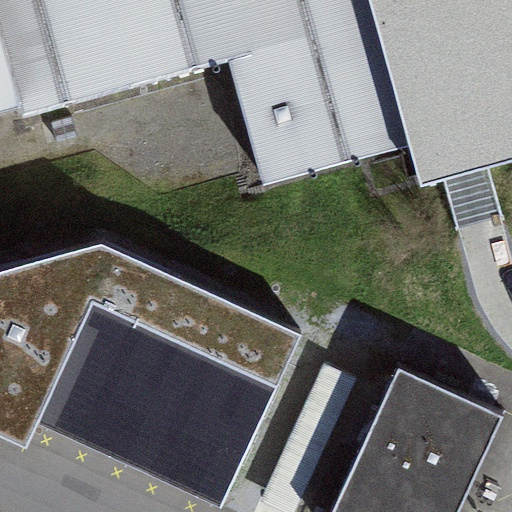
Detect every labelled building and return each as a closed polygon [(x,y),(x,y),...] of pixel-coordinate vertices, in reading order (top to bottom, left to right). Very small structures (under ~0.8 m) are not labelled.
[(0,0),(0,24),(20,96),(24,110),(230,54),(264,179),(412,139),(373,0),(0,0)] [(511,0),(373,0),(412,139),(422,176),(511,151),(511,0)] [(0,101),(20,96),(0,24),(0,101)] [(102,238),(0,266),(0,430),(27,443),(36,420),(221,506),(302,329),(102,238)] [(457,511),(504,411),(399,362),(329,511),(457,511)]
